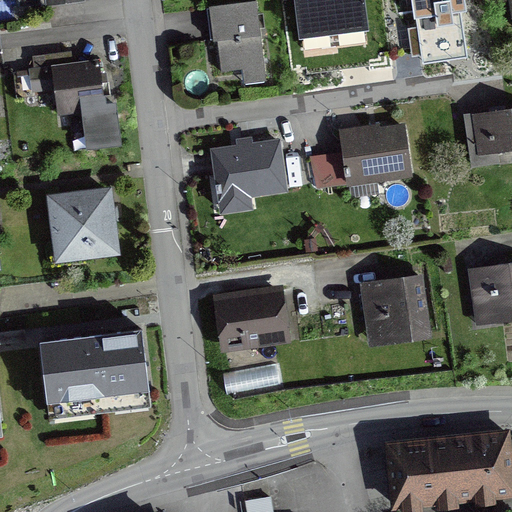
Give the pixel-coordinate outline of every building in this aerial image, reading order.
[(18,0),(20,12),(86,5),(85,0),(18,0)] [(467,52),(458,0),(413,0),(418,28),(407,30),(412,60),(467,52)] [(511,0),(490,0),(492,5),(508,3),(511,23),(511,22),(511,0)] [(258,2),(208,7),(212,44),(217,44),(221,74),(240,71),(242,87),(267,84),(258,2)] [(34,69),(29,70),(31,94),(54,92),(57,118),(59,118),(60,126),(75,125),(74,116),(81,115),(84,140),(72,141),(74,156),(122,150),(117,105),(107,107),(106,98),(104,98),(102,84),(108,84),(107,73),(101,73),(100,62),(73,64),(72,51),(32,56),(34,69)] [(511,108),(463,115),(470,170),(511,163),(511,108)] [(380,126),(338,132),(341,153),(311,157),(315,190),(346,186),(348,201),(379,197),(378,184),(413,180),(405,125),(381,128),(380,126)] [(237,147),(210,151),(218,205),(289,195),(281,141),(253,144),(252,137),(236,140),(237,147)] [(112,189),(46,197),(55,267),(62,266),(62,270),(85,267),(84,263),(121,258),(116,222),(120,222),(118,208),(115,208),(112,189)] [(511,264),(467,270),(472,304),(468,305),(470,321),(473,320),(475,329),(511,324),(511,264)] [(423,275),(359,285),(369,350),(432,340),(423,275)] [(283,286),(213,296),(222,355),(291,345),(283,286)] [(0,345),(26,342),(25,330),(0,333),(0,345)] [(101,336),(39,343),(48,422),(151,410),(142,331),(101,336)] [(281,384),(277,363),(223,373),(227,395),(281,384)] [(511,436),(511,425),(428,432),(434,500),(437,500),(437,505),(459,503),(459,498),(473,497),(474,500),(496,498),(496,495),(511,493),(511,436)] [(423,501),(434,500),(428,432),(384,435),(390,505),(401,504),(402,508),(424,506),(423,501)] [(274,511),(272,494),(246,497),(247,511),(274,511)]
